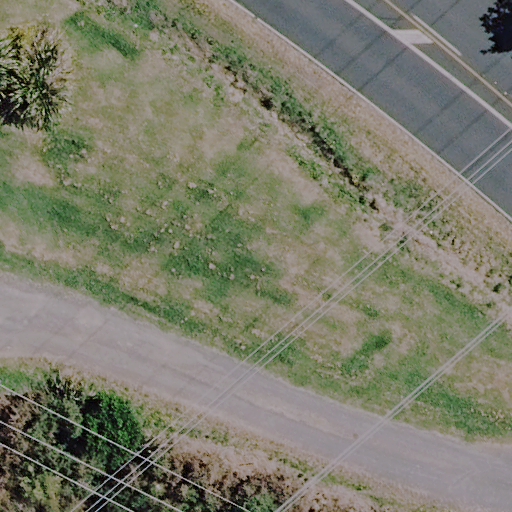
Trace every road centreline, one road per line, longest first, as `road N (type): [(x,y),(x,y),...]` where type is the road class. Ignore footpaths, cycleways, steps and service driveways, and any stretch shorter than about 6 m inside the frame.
road 1 (track): [(511,475),(0,312)]
road 2 (tertiary): [(511,115),(371,0)]
